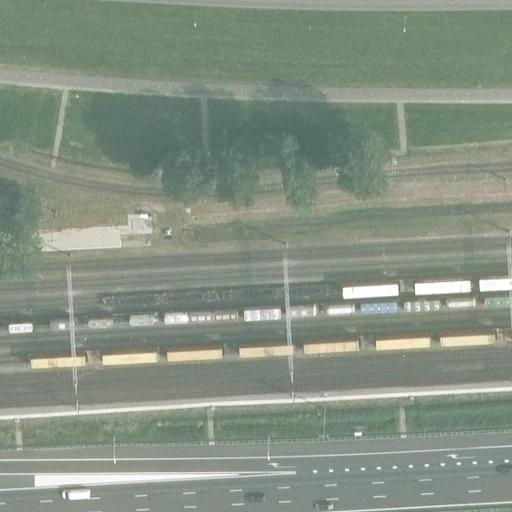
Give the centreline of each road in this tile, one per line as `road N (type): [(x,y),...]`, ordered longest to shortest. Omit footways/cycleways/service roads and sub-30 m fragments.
road 1 (motorway): [(295,494),(0,467)]
road 2 (motorway): [(295,494),(0,510)]
road 3 (motorway): [(511,483),(295,494)]
